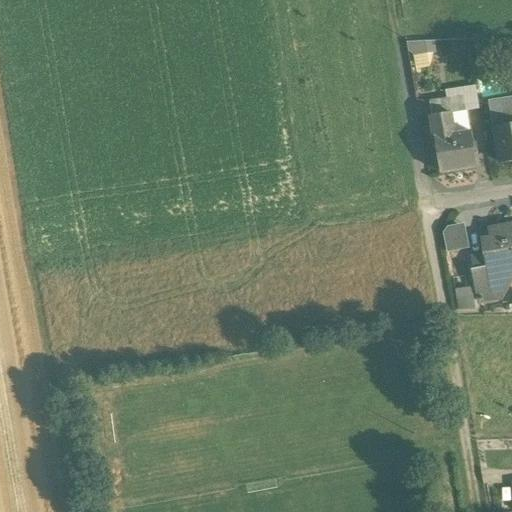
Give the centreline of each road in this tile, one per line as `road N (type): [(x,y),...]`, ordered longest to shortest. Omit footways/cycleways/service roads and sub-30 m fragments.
road 1 (unclassified): [(424,207),(479,511)]
road 2 (unclassified): [(397,42),(424,207)]
